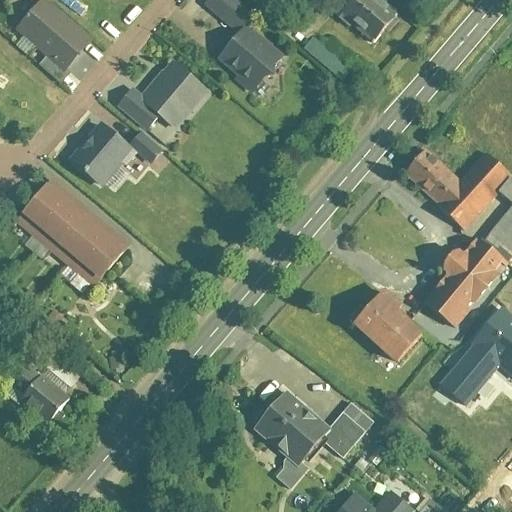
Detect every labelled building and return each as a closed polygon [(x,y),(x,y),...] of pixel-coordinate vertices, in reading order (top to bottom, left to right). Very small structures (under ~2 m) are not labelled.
[(63,71),(93,36),(50,0),(25,0),(6,23),(63,71)] [(197,0),(229,24),(236,18),(248,3),(243,0),(197,0)] [(376,0),(357,0),(344,16),(377,43),(398,18),(376,0)] [(278,50),(236,18),(229,24),(211,52),(254,84),(278,50)] [(316,36),(300,55),(337,86),(353,66),(316,36)] [(210,79),(168,44),(130,89),(121,82),(109,96),(142,124),(150,114),(168,130),(210,79)] [(97,114),(61,157),(89,180),(118,146),(138,162),(153,143),(129,124),(121,134),(97,114)] [(417,140),(392,172),(459,225),(501,171),(472,148),(455,170),(417,140)] [(44,180),(13,214),(90,281),(120,247),(44,180)] [(443,336),(511,252),(511,184),(508,181),(405,305),(443,336)] [(417,333),(369,286),(337,318),(385,365),(417,333)] [(511,313),(494,299),(432,380),(460,401),(487,366),(511,384),(511,313)] [(70,403),(19,352),(0,371),(0,374),(7,381),(0,388),(0,401),(36,438),(70,403)] [(335,458),(369,418),(340,394),(314,425),(264,384),(233,421),(287,466),(311,438),(335,458)] [(426,511),(434,504),(416,488),(405,500),(385,482),(368,501),(345,482),(318,511),(426,511)]
